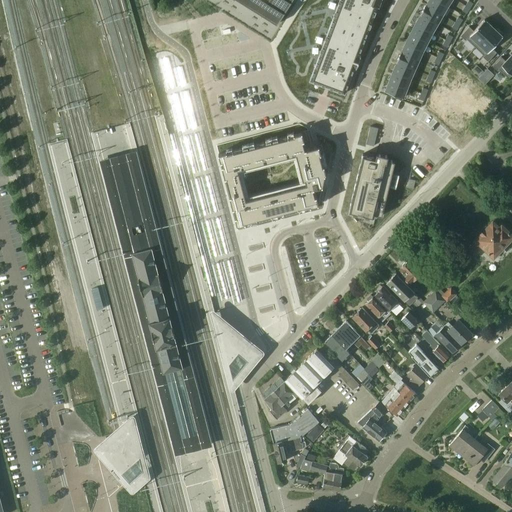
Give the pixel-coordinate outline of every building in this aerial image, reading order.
[(237,0),(259,14),(266,18),(277,24),(291,0),(237,0)] [(339,0),(310,80),(344,94),(354,69),(356,69),(361,56),(359,56),(377,7),(379,7),(381,0),(339,0)] [(426,5),(442,15),(447,6),(437,0),(428,0),(426,5)] [(420,15),(437,24),(442,15),(426,5),(425,5),(420,14),(420,15)] [(415,23),(432,33),(437,24),(420,15),(415,23)] [(469,27),(460,36),(465,41),(467,39),(475,47),(493,28),(484,20),(473,31),(469,27)] [(410,33),(427,42),(432,33),(415,23),(410,33)] [(493,28),(475,47),(484,55),(482,57),(488,62),(496,52),(492,48),(502,37),(493,28)] [(406,42),(423,51),(427,42),(410,33),(406,42)] [(401,52),(419,60),(423,51),(406,42),(401,52)] [(397,62),(415,69),(419,60),(401,52),(401,51),(396,62),(397,62)] [(501,57),(492,66),(497,71),(499,69),(508,79),(511,74),(511,54),(505,61),(501,57)] [(393,71),(410,79),(415,69),(397,62),(393,71)] [(478,77),(483,72),(476,65),(471,71),(478,77)] [(441,71),(452,75),(454,70),(443,66),(441,71)] [(484,85),(493,75),(486,69),(477,79),(484,85)] [(389,81),(407,88),(410,79),(393,71),(389,81)] [(403,98),(407,88),(389,81),(385,91),(403,98)] [(374,146),(378,128),(370,126),(366,144),(374,146)] [(324,153),(326,153),(323,145),(311,148),(306,131),(223,153),(242,225),(250,223),(250,221),(261,218),(261,220),(277,216),(276,214),(288,211),(288,213),(304,209),(303,207),(315,204),(315,206),(323,203),(319,187),(327,185),(330,173),(331,173),(329,164),(327,165),(324,153)] [(362,154),(348,212),(373,218),(374,214),(382,216),(395,162),(387,160),(388,156),(376,153),(375,157),(362,154)] [(65,211),(67,217),(87,217),(84,207),(83,201),(83,200),(73,166),(73,184),(64,187),(62,187),(62,178),(59,178),(59,184),(63,196),(63,193),(64,198),(65,211)] [(510,238),(511,236),(511,234),(511,233),(506,228),(506,229),(499,223),(497,225),(492,221),(476,239),(477,239),(472,244),(479,250),(483,245),(487,249),(486,250),(491,255),(492,254),(494,255),(498,252),(499,252),(502,248),(502,247),(506,242),(508,242),(511,239),(510,238)] [(173,370),(183,367),(152,247),(142,250),(132,252),(136,266),(163,372),(173,370)] [(403,268),(401,270),(404,273),(402,275),(410,284),(421,274),(408,261),(407,262),(405,262),(402,265),(402,266),(402,267),(403,268)] [(412,291),(413,290),(396,273),(387,282),(404,299),(409,304),(417,295),(412,291)] [(374,295),(387,309),(388,311),(398,301),(384,286),(378,291),(378,292),(374,295)] [(447,303),(457,294),(451,287),(441,296),(444,299),(447,303)] [(437,292),(425,303),(429,307),(441,296),(437,292)] [(365,303),(378,317),(382,321),(386,318),(382,313),(387,309),(374,295),(373,296),(371,295),(367,299),(368,301),(365,303)] [(432,310),(444,299),(441,296),(429,307),(432,310)] [(80,339),(74,297),(58,300),(64,342),(80,339)] [(469,314),(460,305),(455,309),(464,318),(469,314)] [(375,321),(362,307),(356,313),(355,312),(353,315),(353,316),(352,317),(366,330),(366,329),(371,333),(379,325),(375,321)] [(210,315),(211,317),(230,390),(231,391),(233,391),(234,391),(236,389),(263,355),(264,354),(264,353),(264,352),(263,351),(215,311),(213,311),(212,311),(211,312),(210,313),(210,315)] [(418,320),(409,311),(401,319),(410,328),(418,320)] [(429,321),(434,317),(429,311),(424,315),(429,321)] [(448,322),(435,335),(452,352),(461,343),(470,334),(471,333),(457,319),(458,321),(453,325),(452,324),(451,325),(448,322)] [(356,331),(346,320),(339,327),(353,342),(356,339),(366,350),(370,346),(359,335),(360,335),(356,331)] [(394,328),(388,322),(383,326),(389,332),(394,328)] [(332,334),(347,350),(349,348),(348,346),(353,342),(339,327),(332,334)] [(427,330),(422,335),(429,343),(431,345),(428,347),(430,350),(442,362),(444,359),(446,359),(448,357),(448,355),(449,355),(440,345),(427,330)] [(412,336),(418,343),(422,339),(416,333),(412,336)] [(324,342),(340,358),(342,358),(348,352),(349,352),(347,350),(332,334),(325,341),(324,342)] [(367,341),(375,349),(380,345),(372,336),(367,341)] [(429,375),(438,367),(416,344),(409,350),(413,355),(411,356),(429,375)] [(349,348),(347,350),(349,352),(348,352),(351,354),(353,357),(357,353),(351,347),(349,348)] [(333,367),(333,366),(333,365),(317,349),(284,380),(299,395),(308,404),(321,391),(315,385),(333,367)] [(77,398),(89,396),(85,369),(83,370),(80,352),(68,354),(70,363),(72,363),(77,398)] [(371,360),(372,361),(377,366),(379,368),(385,361),(378,353),(371,360)] [(363,369),(368,375),(377,366),(372,361),(363,369)] [(353,389),(359,383),(340,362),(334,367),(353,389)] [(416,390),(428,375),(416,364),(406,374),(411,379),(408,383),(416,390)] [(356,376),(362,381),(368,375),(363,369),(361,371),(356,376)] [(415,393),(403,383),(400,381),(402,378),(394,371),(389,377),(396,383),(394,386),(394,387),(409,400),(415,393)] [(286,408),(290,405),(289,404),(296,397),(299,395),(284,380),(284,381),(281,377),(262,394),(273,407),(270,410),(277,418),(287,409),(286,408)] [(498,394),(502,398),(498,402),(511,415),(511,402),(509,400),(511,397),(511,382),(511,381),(498,394)] [(403,408),(409,400),(394,387),(394,386),(387,394),(388,395),(391,397),(403,408)] [(403,408),(391,397),(388,395),(387,394),(381,402),(397,416),(403,408)] [(379,402),(372,409),(375,412),(379,417),(387,410),(379,402)] [(492,420),(496,416),(490,410),(496,405),(493,402),(487,407),(486,405),(481,410),(492,420)] [(490,410),(496,416),(502,422),(507,416),(496,405),(490,410)] [(308,409),(300,415),(290,424),(270,429),(274,443),(281,441),(283,441),(300,437),(301,437),(319,422),(308,409)] [(372,409),(357,422),(357,423),(360,425),(379,440),(386,432),(380,427),(383,424),(377,419),(374,422),(370,419),(374,413),(375,412),(372,409)] [(145,484),(151,479),(136,420),(135,418),(134,417),(132,417),(130,418),(114,432),(110,434),(109,436),(96,446),(95,449),(94,451),(96,452),(126,487),(132,493),(133,494),(135,493),(145,484)] [(461,456),(474,439),(465,432),(468,428),(465,426),(449,446),(461,456)] [(354,470),(358,464),(360,465),(367,456),(365,455),(368,450),(350,436),(332,458),(341,465),(343,463),(354,470)] [(281,441),(274,443),(278,462),(287,459),(286,455),(288,454),(286,448),(291,446),(292,450),(303,447),(300,437),(283,441),(281,441)] [(488,443),(484,447),(474,439),(461,456),(474,466),(481,457),(486,460),(495,449),(488,443)] [(511,451),(503,464),(504,466),(495,476),(494,475),(490,480),(500,488),(511,474),(511,451)] [(328,467),(328,466),(304,459),(300,469),(309,472),(310,470),(325,474),(323,487),(332,488),(335,468),(328,467)] [(343,469),(338,468),(338,466),(337,464),(330,463),(329,466),(328,466),(328,467),(335,468),(332,488),(340,490),(343,469)] [(297,483),(307,484),(308,477),(298,475),(297,483)]
